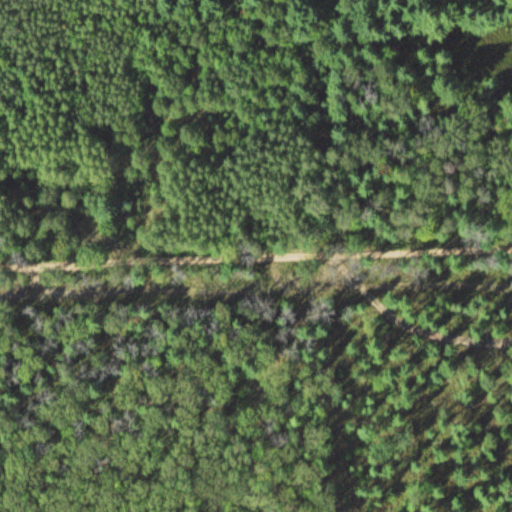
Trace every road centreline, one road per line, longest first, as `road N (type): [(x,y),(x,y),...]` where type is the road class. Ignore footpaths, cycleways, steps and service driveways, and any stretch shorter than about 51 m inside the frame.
road 1 (track): [(0,267),(348,268),(511,259)]
road 2 (track): [(511,282),(291,287),(278,268)]
